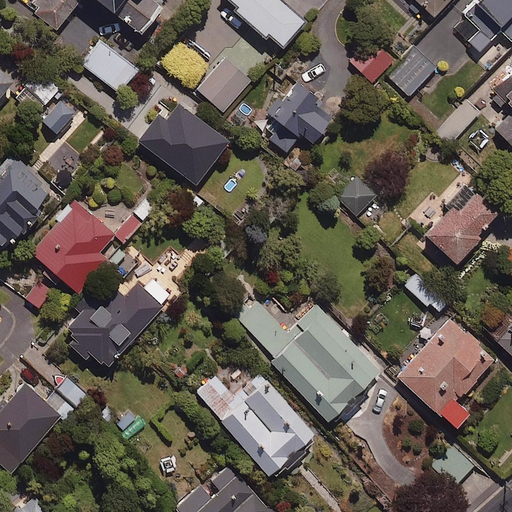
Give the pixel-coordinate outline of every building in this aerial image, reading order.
[(35,0),(30,8),(56,28),(78,0),(100,0),(140,31),(160,5),(154,0),(35,0)] [(304,18),(281,0),(228,0),(282,45),(304,18)] [(395,0),(401,5),(406,0),(419,0),(434,14),(446,0),(395,0)] [(511,40),(511,0),(476,0),(463,13),(479,29),(468,40),(478,50),(499,29),(511,41),(511,40)] [(137,68),(100,40),(82,63),(119,91),(137,68)] [(393,59),(375,42),(354,64),(372,81),(393,59)] [(436,65),(414,45),(387,75),(409,95),(436,65)] [(249,81),(224,57),(195,88),(220,112),(249,81)] [(0,92),(14,77),(0,64),(0,92)] [(511,69),(491,90),(511,111),(495,128),(511,145),(511,69)] [(59,86),(40,70),(18,96),(37,112),(59,86)] [(276,117),(266,131),(288,147),(298,133),(311,143),(332,115),(314,102),(318,96),(297,81),(286,96),(278,91),(265,109),(276,117)] [(479,110),(465,98),(438,130),(453,142),(479,110)] [(83,118),(59,99),(43,120),(67,138),(83,118)] [(179,103),(169,118),(159,111),(138,140),(197,182),(228,139),(179,103)] [(86,159),(58,135),(43,152),(50,158),(39,170),(60,189),(86,159)] [(0,248),(52,192),(10,154),(0,164),(0,248)] [(355,178),(336,194),(349,209),(368,193),(355,178)] [(498,210),(466,181),(445,204),(448,208),(425,232),(443,249),(438,254),(451,266),(479,236),(476,234),(498,210)] [(60,278),(76,292),(107,257),(114,263),(126,250),(119,244),(152,206),(144,200),(115,233),(76,199),(30,252),(46,266),(35,279),(48,291),(60,278)] [(79,311),(66,325),(75,334),(67,342),(81,356),(87,350),(104,367),(164,307),(161,304),(172,294),(156,278),(142,291),(114,263),(73,305),(79,311)] [(447,301),(425,280),(413,292),(436,313),(447,301)] [(286,331),(257,300),(238,318),(254,336),(251,339),(327,420),(380,370),(316,302),(286,331)] [(490,337),(511,354),(511,314),(510,313),(490,337)] [(494,357),(448,317),(396,376),(455,427),(469,411),(457,401),(494,357)] [(314,433),(261,374),(235,397),(215,375),(196,393),(269,473),(286,457),(291,463),(304,452),(299,446),(314,433)] [(85,392),(67,378),(58,389),(76,403),(85,392)] [(60,415),(24,383),(0,409),(0,460),(11,470),(60,415)] [(475,465),(452,442),(431,463),(454,486),(475,465)] [(272,511),(229,461),(175,507),(179,511),(272,511)] [(47,511),(31,492),(5,511),(47,511)]
